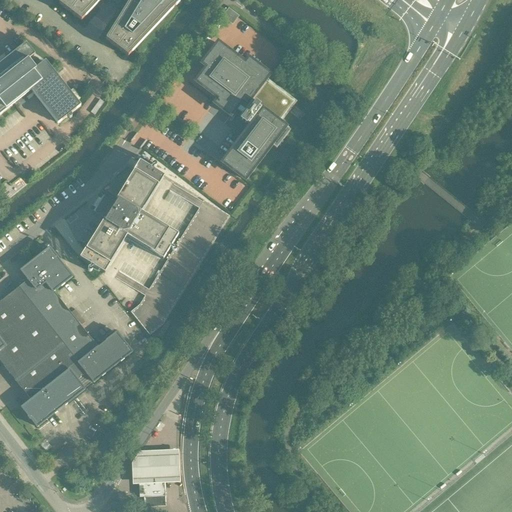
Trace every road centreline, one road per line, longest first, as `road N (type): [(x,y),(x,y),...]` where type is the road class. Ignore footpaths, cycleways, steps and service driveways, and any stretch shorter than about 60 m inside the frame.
road 1 (secondary): [(224,511),(218,432),(229,389),(461,33)]
road 2 (secondary): [(431,28),(230,330)]
road 3 (unclassified): [(230,330),(191,365),(110,486),(82,511)]
road 4 (secondary): [(230,330),(195,405),(190,460),(199,511)]
road 5 (residential): [(0,261),(125,153)]
